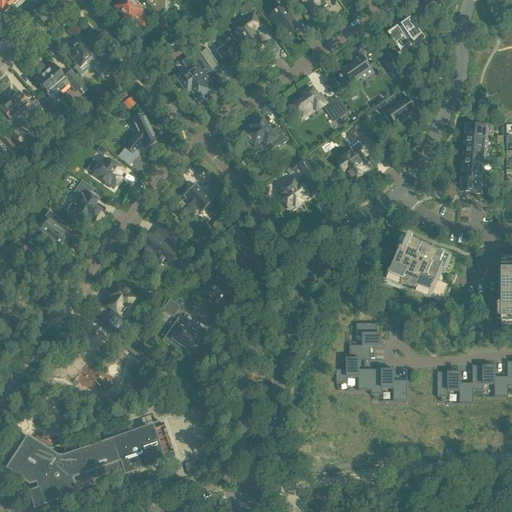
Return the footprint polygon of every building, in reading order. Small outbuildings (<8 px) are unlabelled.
[(8,8),(10,6),(5,0),(0,0),(0,14),(2,12),(4,13),(8,9),(8,8)] [(151,22),(130,0),(126,0),(126,1),(124,1),(120,4),(120,6),(117,9),(130,23),(135,18),(144,28),(151,22)] [(160,17),(166,13),(166,2),(164,0),(157,0),(158,0),(150,6),(160,17)] [(328,7),(330,5),(326,0),(300,0),(304,4),(305,3),(313,15),(322,9),(323,10),(325,9),(324,8),(328,6),(328,7)] [(251,4),(240,12),(245,18),(255,10),(251,4)] [(291,4),(276,14),(277,16),(272,19),(285,39),(298,30),(293,23),(295,22),(292,18),(297,14),(291,4)] [(435,14),(428,5),(421,10),(427,19),(435,14)] [(255,53),(266,45),(261,37),(258,39),(253,32),(262,26),(254,15),(244,22),(247,25),(236,32),(247,48),(250,46),(255,53)] [(170,36),(173,33),(158,16),(154,19),(170,36)] [(423,38),(410,19),(401,26),(402,28),(399,29),(398,28),(397,26),(393,30),(388,34),(397,47),(396,48),(398,50),(399,50),(401,52),(411,46),(409,44),(412,42),(414,45),(423,38)] [(99,64),(80,42),(76,45),(75,44),(70,48),(71,50),(68,53),(79,65),(74,69),(81,76),(91,67),(93,69),(99,64)] [(231,44),(218,53),(232,73),(238,69),(237,67),(244,63),(234,49),(235,48),(234,47),(233,47),(231,44)] [(208,65),(215,61),(208,49),(205,51),(201,54),(208,65)] [(192,73),(184,78),(192,90),(190,92),(196,102),(196,101),(211,92),(208,88),(213,85),(200,66),(205,63),(198,53),(188,60),(191,64),(188,67),(192,73)] [(375,75),(364,58),(354,65),(353,62),(336,74),(340,79),(342,82),(345,86),(351,82),(354,86),(361,81),(363,83),(375,75)] [(387,58),(382,61),(392,75),(395,73),(398,78),(400,76),(387,58)] [(105,78),(115,68),(116,68),(108,59),(97,69),(105,78)] [(45,72),(44,74),(61,92),(69,85),(76,93),(84,86),(71,72),(64,78),(53,66),(50,68),(49,67),(44,71),(45,72)] [(37,79),(35,82),(51,101),(61,92),(44,74),(43,74),(43,75),(41,73),(36,77),(38,79),(37,79)] [(290,109),(298,120),(304,116),(305,118),(316,110),(317,111),(327,105),(330,110),(333,109),(339,118),(347,113),(340,103),(335,106),(330,98),(325,101),(321,95),(319,97),(313,90),(306,95),(307,97),(302,101),(301,100),(293,105),(294,106),(290,109)] [(123,93),(114,101),(118,105),(126,97),(123,93)] [(18,94),(9,102),(20,115),(29,106),(18,94)] [(128,112),(135,105),(130,99),(123,105),(128,112)] [(410,101),(409,99),(392,110),(386,101),(379,107),(385,116),(388,114),(395,124),(402,120),(403,122),(411,117),(410,115),(416,110),(415,108),(417,107),(412,99),(410,101)] [(43,109),(35,100),(30,104),(39,113),(43,109)] [(2,108),(0,109),(0,111),(6,118),(4,120),(11,128),(12,129),(13,128),(16,132),(17,131),(27,122),(20,115),(9,102),(8,103),(2,107),(2,108)] [(44,106),(51,115),(56,111),(48,102),(44,106)] [(143,115),(130,122),(135,131),(139,140),(138,141),(134,147),(133,145),(132,146),(130,144),(126,149),(137,158),(144,149),(144,150),(157,143),(143,115)] [(281,146),(288,141),(278,128),(272,132),(271,131),(263,120),(252,128),(254,131),(247,136),(250,140),(249,140),(250,143),(251,142),(255,147),(262,143),(265,147),(276,140),(281,146)] [(466,138),(488,139),(488,128),(467,126),(466,138)] [(12,129),(8,132),(16,141),(20,136),(16,132),(13,128),(12,129)] [(0,149),(2,151),(6,148),(13,156),(18,151),(3,134),(0,136),(0,149)] [(465,150),(487,151),(488,151),(489,140),(488,139),(466,138),(465,150)] [(359,153),(364,150),(360,143),(351,149),(354,153),(350,155),(349,154),(339,161),(341,163),(338,165),(344,173),(347,171),(355,183),(365,176),(364,175),(370,170),(359,153)] [(100,145),(97,150),(104,155),(107,150),(100,145)] [(464,160),(485,162),(486,162),(487,151),(465,150),(464,160)] [(125,172),(106,159),(102,166),(100,165),(93,175),(114,190),(121,179),(120,178),(125,172)] [(303,174),(311,169),(306,160),(297,166),(303,174)] [(464,170),(484,172),(485,162),(464,160),(464,170)] [(463,182),(483,184),(485,184),(486,172),(484,172),(464,170),(463,182)] [(258,187),(264,183),(261,178),(255,182),(258,187)] [(298,181),(281,193),(285,200),(283,202),(291,212),(296,209),(297,210),(305,205),(303,204),(312,198),(304,187),(303,188),(298,181)] [(94,221),(101,212),(94,207),(98,201),(86,193),(90,187),(82,182),(74,193),(81,198),(75,206),(79,209),(74,217),(86,225),(91,218),(94,221)] [(482,195),(483,184),(463,182),(462,193),(482,195)] [(205,194),(195,185),(188,192),(187,194),(189,195),(173,212),(184,223),(190,217),(192,219),(198,212),(201,214),(205,209),(213,201),(212,200),(216,197),(209,190),(205,194)] [(59,249),(69,238),(61,230),(65,225),(49,211),(44,216),(44,217),(48,221),(39,232),(45,237),(41,242),(51,250),(55,245),(59,249)] [(243,240),(234,229),(226,235),(259,273),(269,264),(246,237),(243,240)] [(159,243),(149,236),(141,247),(147,251),(141,260),(155,270),(160,263),(161,264),(163,262),(165,264),(173,253),(168,249),(170,247),(171,248),(178,238),(167,230),(166,231),(167,232),(161,240),(161,239),(160,240),(161,241),(159,243)] [(386,280),(440,305),(451,282),(462,257),(407,233),(386,280)] [(38,251),(35,248),(23,235),(8,249),(1,241),(0,241),(0,262),(11,253),(16,259),(27,249),(32,256),(38,251)] [(511,259),(496,259),(496,278),(496,329),(511,328),(511,259)] [(230,306),(236,298),(234,297),(230,293),(234,290),(230,287),(234,283),(220,272),(214,280),(218,283),(209,295),(214,299),(211,303),(222,312),(228,305),(230,306)] [(105,320),(116,330),(121,322),(117,319),(125,308),(127,309),(136,297),(119,285),(110,297),(113,299),(112,301),(110,300),(107,305),(108,306),(107,308),(112,311),(105,320)] [(172,319),(179,309),(169,302),(162,312),(172,319)] [(195,305),(191,311),(205,321),(209,315),(195,305)] [(195,355),(200,348),(198,347),(201,343),(184,332),(187,327),(177,320),(174,325),(173,327),(179,331),(172,341),(193,355),(193,354),(195,355)] [(350,347),(350,360),(359,360),(359,361),(371,361),(370,348),(382,348),(382,346),(381,346),(381,335),(378,335),(378,326),(378,325),(357,325),(357,326),(358,326),(358,335),(363,335),(364,347),(361,347),(350,347)] [(337,371),(337,385),(347,385),(347,381),(358,381),(358,392),(371,392),(371,396),(372,396),(372,370),(371,370),(371,371),(359,371),(359,361),(359,360),(350,360),(347,360),(347,371),(337,371)] [(507,382),(507,378),(495,378),(495,366),(494,366),(494,367),(474,367),(474,366),(472,366),(473,384),(473,387),(473,391),(483,391),(483,385),(494,385),(494,388),(494,399),(508,399),(508,395),(508,387),(508,382),(507,382)] [(372,370),(372,396),(372,395),(382,395),(382,389),(393,389),(393,392),(393,403),(407,403),(407,383),(408,383),(408,382),(407,382),(407,371),(406,371),(406,382),(394,382),(394,370),(393,370),(393,371),(372,371),(372,370)] [(439,372),(438,372),(438,398),(439,398),(439,397),(448,397),(448,391),(459,391),(459,394),(459,405),(473,405),(473,399),(473,391),(473,387),(473,384),(460,384),(460,372),(459,372),(459,373),(439,373),(439,372)] [(27,494),(32,509),(77,493),(77,492),(76,493),(75,492),(81,490),(84,491),(87,492),(90,491),(92,488),(93,486),(142,469),(142,468),(140,469),(139,465),(144,464),(173,456),(174,459),(172,451),(170,451),(171,448),(171,445),(170,442),(169,439),(168,436),(166,434),(164,432),(164,431),(165,431),(163,425),(162,425),(163,428),(135,437),(135,438),(130,440),(129,436),(130,436),(130,435),(61,459),(56,458),(25,438),(25,439),(27,440),(24,444),(22,445),(20,447),(18,449),(16,450),(19,452),(18,453),(17,452),(15,455),(16,456),(15,457),(13,455),(12,458),(11,460),(10,463),(10,465),(7,469),(6,468),(5,469),(29,485),(32,485),(38,483),(40,488),(28,492),(27,494)] [(198,473),(194,462),(185,465),(189,476),(198,473)]
